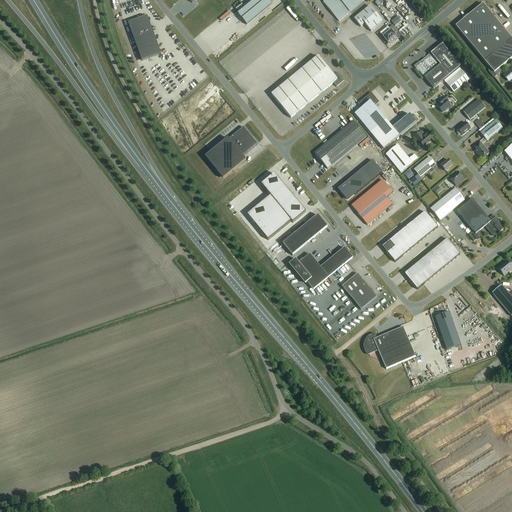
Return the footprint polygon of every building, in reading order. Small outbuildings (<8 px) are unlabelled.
[(236,9),(237,10),(239,13),(238,15),(247,25),(272,5),(267,0),(249,0),(243,6),(242,5),(236,9)] [(326,0),(323,2),(339,22),(350,13),(350,12),(364,0),(326,0)] [(511,39),(483,4),(455,27),(494,74),(511,58),(511,39)] [(371,32),(383,22),(370,7),(354,19),(361,27),(365,24),(371,32)] [(147,17),(129,24),(142,62),(161,55),(147,17)] [(397,17),(391,22),(395,26),(401,21),(397,17)] [(392,30),(383,37),(388,44),(397,37),(395,34),(398,32),(393,26),(390,28),(392,30)] [(431,54),(449,76),(461,67),(442,44),(431,54)] [(379,51),(381,50),(381,48),(368,52),(370,58),(380,54),(379,51)] [(449,76),(431,54),(418,65),(417,69),(433,89),(449,76)] [(336,87),(344,81),(338,73),(334,76),(318,57),(272,95),(291,119),(333,84),(336,87)] [(503,76),(507,81),(511,76),(511,68),(503,76)] [(454,93),(469,80),(461,71),(446,84),(454,93)] [(355,114),(371,134),(384,149),(399,137),(374,106),(377,102),(371,94),(359,104),(362,108),(355,114)] [(449,102),(444,97),(439,101),(441,103),(441,104),(438,107),(443,113),(445,111),(446,111),(447,112),(448,110),(448,109),(448,108),(450,106),(448,104),(449,103),(449,102)] [(470,121),(485,108),(479,100),(463,113),(470,121)] [(478,131),(480,133),(487,141),(502,129),(496,121),(495,121),(493,119),(478,131)] [(314,154),(321,162),(328,170),(366,138),(353,122),(314,154)] [(470,129),(465,123),(457,130),(458,131),(457,132),(459,135),(460,134),(462,136),(470,129)] [(243,128),(216,150),(207,158),(223,178),(245,161),(241,157),(257,144),(243,128)] [(424,137),(420,133),(414,138),(420,145),(421,144),(424,148),(428,145),(432,141),(429,138),(430,138),(427,135),(424,137)] [(484,147),(480,142),(474,147),(477,150),(475,152),(477,155),(478,154),(482,160),(489,154),(483,148),(484,147)] [(412,164),(409,159),(398,146),(386,155),(401,173),(412,164)] [(437,164),(436,165),(429,158),(414,170),(420,178),(435,166),(436,168),(438,166),(437,164)] [(452,165),(448,160),(446,162),(444,161),(440,165),(445,171),(446,172),(449,169),(448,168),(452,165)] [(382,173),(373,161),(345,183),(347,185),(340,191),(347,200),(354,194),(355,195),(382,173)] [(404,174),(409,180),(414,177),(409,170),(404,174)] [(463,179),(458,172),(450,179),(456,186),(459,183),(463,179)] [(271,196),(248,215),(268,241),(292,222),(293,224),(306,213),(275,174),(262,185),(271,196)] [(420,178),(418,175),(410,182),(414,186),(422,180),(420,178)] [(393,193),(382,181),(351,206),(367,226),(378,217),(379,218),(382,215),(381,214),(392,205),(386,198),(393,193)] [(440,221),(465,201),(455,189),(430,209),(440,221)] [(472,199),(464,206),(483,228),(487,226),(491,222),(489,219),(472,199)] [(483,228),(464,206),(457,212),(473,232),(469,236),(474,242),(483,235),(480,231),(483,228)] [(417,213),(382,241),(397,260),(432,231),(417,213)] [(493,215),(489,219),(491,222),(487,226),(492,232),(492,233),(491,234),(491,235),(492,236),(493,236),(494,236),(495,236),(496,235),(503,229),(499,225),(500,224),(493,215)] [(306,225),(300,230),(310,242),(327,227),(318,216),(306,225)] [(303,222),(296,228),(299,231),(300,230),(306,225),(303,222)] [(310,242),(300,230),(299,231),(283,244),(292,256),(310,242)] [(447,240),(405,275),(417,290),(460,255),(447,240)] [(321,268),(329,278),(353,258),(345,248),(321,268)] [(321,268),(310,254),(298,264),(296,261),(290,266),(305,285),(307,283),(313,291),(329,278),(321,268)] [(511,262),(511,260),(511,259),(507,262),(498,269),(499,271),(500,273),(502,275),(502,274),(504,276),(511,269),(511,268),(509,265),(511,262)] [(377,297),(358,274),(342,287),(361,310),(377,297)] [(511,317),(511,316),(511,298),(502,286),(492,294),(511,317)] [(434,317),(447,350),(461,344),(448,312),(434,317)] [(368,354),(369,356),(379,352),(386,369),(415,357),(403,328),(378,338),(376,335),(374,335),(372,335),(371,336),(369,337),(367,338),(366,340),(365,342),(365,344),(364,346),(364,348),(365,349),(365,351),(366,353),(368,354)]
